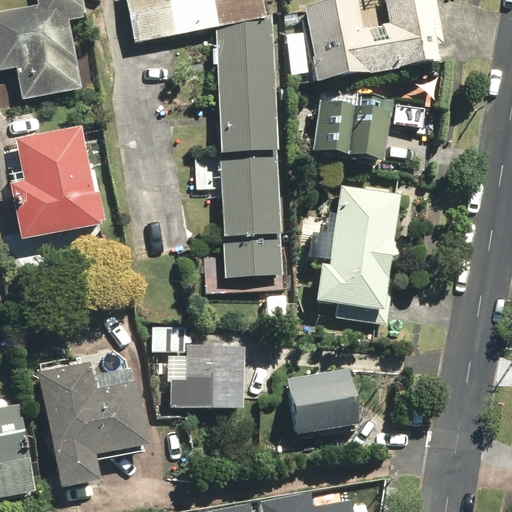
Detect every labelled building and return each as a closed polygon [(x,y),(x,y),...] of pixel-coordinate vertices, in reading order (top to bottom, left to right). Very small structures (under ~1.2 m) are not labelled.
[(82,19),(79,0),(33,0),(34,9),(0,12),(0,75),(18,74),(21,99),(75,93),(67,21),(82,19)] [(267,17),(263,0),(124,0),(136,49),(217,30),(217,157),(218,280),(281,280),(280,157),(277,157),(277,15),(267,17)] [(446,65),(434,0),(382,0),(387,26),(363,30),(357,0),(346,0),(304,7),(309,36),(287,40),(294,79),(313,76),(315,88),(446,65)] [(390,103),(320,96),(314,154),(384,161),(390,103)] [(86,128),(17,142),(24,177),(6,181),(18,241),(104,224),(86,128)] [(402,196),(340,189),(330,269),(319,268),(314,305),(337,308),(335,320),(386,327),(402,196)] [(182,326),(149,324),(147,354),(180,356),(182,326)] [(245,349),(191,346),(189,382),(168,382),(166,414),(242,417),(245,349)] [(94,395),(87,363),(37,374),(62,490),(98,482),(92,455),(154,441),(142,384),(94,395)] [(359,425),(349,372),(287,383),(297,436),(359,425)] [(0,405),(0,504),(38,498),(21,402),(0,406),(0,405)]
